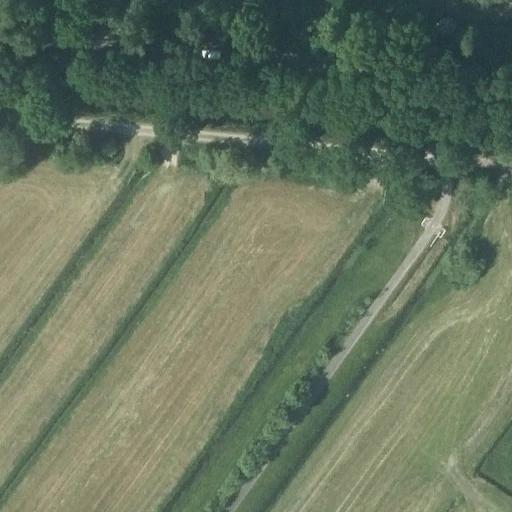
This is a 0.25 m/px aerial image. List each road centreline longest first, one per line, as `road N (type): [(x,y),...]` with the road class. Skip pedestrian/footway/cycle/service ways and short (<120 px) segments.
road 1 (unclassified): [(511,84),(0,35)]
road 2 (track): [(0,116),(432,157)]
road 3 (unknown): [(240,511),(441,230),(442,206)]
